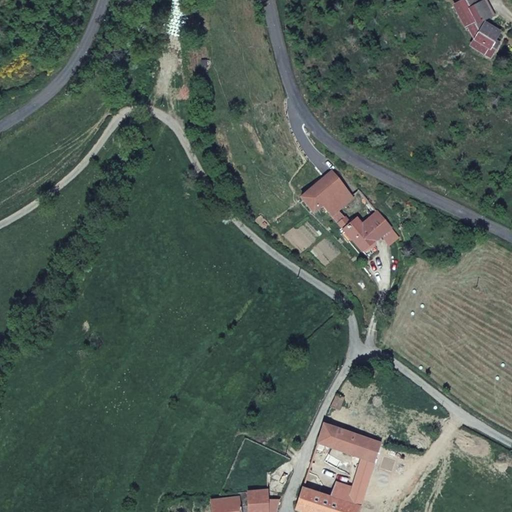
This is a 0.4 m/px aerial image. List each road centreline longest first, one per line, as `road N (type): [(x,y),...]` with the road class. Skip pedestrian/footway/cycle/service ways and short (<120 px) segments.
road 1 (unclassified): [(0,220),(66,185),(115,117),(157,108),(269,253),(341,297),(345,335),(359,355)]
road 2 (secondary): [(268,0),(291,87),(318,131),(365,166),(511,237)]
road 3 (residential): [(359,355),(380,354),(511,445)]
road 4 (residential): [(294,511),(289,499),(315,424),(342,370),(359,355)]
road 5 (secondary): [(0,127),(72,67),(103,0)]
